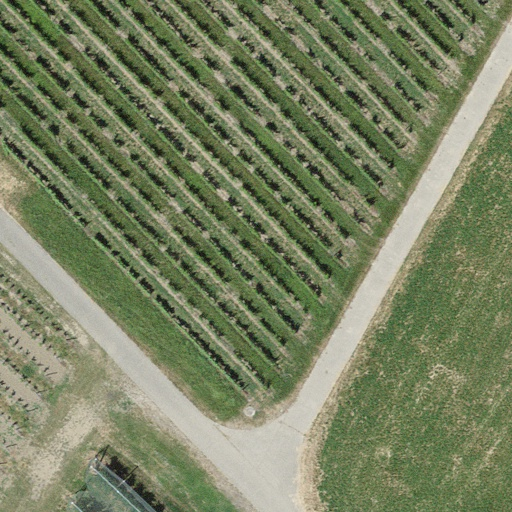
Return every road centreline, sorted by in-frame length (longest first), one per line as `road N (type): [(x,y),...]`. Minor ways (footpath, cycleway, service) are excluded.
road 1 (track): [(511,26),(256,482)]
road 2 (unclassified): [(284,511),(0,221)]
